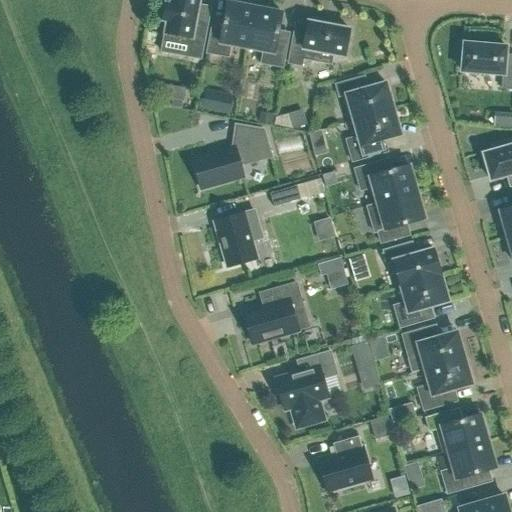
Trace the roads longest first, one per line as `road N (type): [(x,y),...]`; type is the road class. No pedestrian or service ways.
road 1 (track): [(9,0),(99,202),(219,511)]
road 2 (residential): [(290,511),(284,485),(172,286),(122,50),(132,0)]
road 3 (residential): [(402,0),(511,387)]
